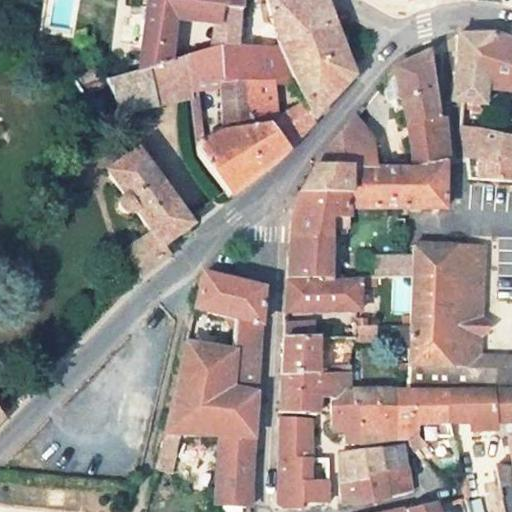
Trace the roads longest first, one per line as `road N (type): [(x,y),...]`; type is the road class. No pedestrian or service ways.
road 1 (tertiary): [(266,192),(142,299),(0,445)]
road 2 (tertiary): [(266,192),(273,284),(265,511)]
road 3 (residential): [(434,21),(459,161),(458,221),(511,222)]
road 4 (tertiary): [(401,38),(266,192)]
